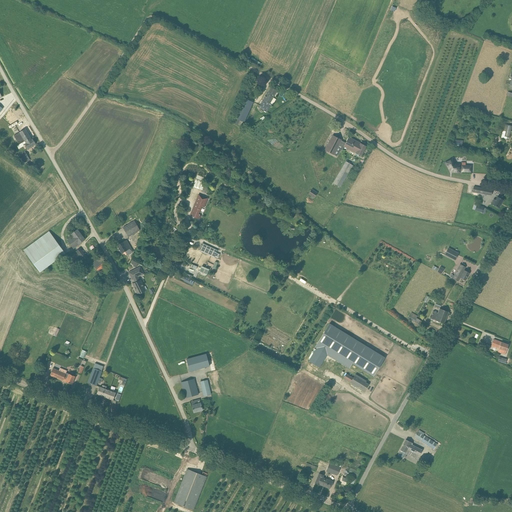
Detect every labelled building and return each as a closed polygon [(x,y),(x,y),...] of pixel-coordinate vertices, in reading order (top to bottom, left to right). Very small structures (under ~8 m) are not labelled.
[(277,91),(271,87),(267,94),(266,94),(259,107),(267,112),(271,105),(270,104),(273,98),(273,97),(277,91)] [(241,121),(244,122),(253,100),(248,97),(243,108),(239,106),(232,122),(239,125),(241,121)] [(17,124),(11,115),(8,117),(14,126),(17,124)] [(25,141),(31,138),(25,129),(19,132),(17,134),(21,141),(23,139),(25,141)] [(349,137),(346,143),(341,140),(333,135),(325,150),(333,155),(339,144),(344,146),(344,147),(361,156),(366,146),(349,137)] [(28,149),(32,147),(36,144),(33,139),(32,140),(31,138),(25,141),(26,143),(25,144),(28,149)] [(25,151),(17,156),(21,163),(29,159),(25,151)] [(453,159),(445,162),(450,172),(460,173),(460,172),(460,166),(460,164),(456,164),(453,159)] [(340,187),(353,165),(346,161),(333,183),(340,187)] [(460,166),(460,172),(471,172),(471,166),(465,166),(465,163),(462,162),(462,166),(460,166)] [(197,175),(194,187),(203,190),(206,178),(197,175)] [(474,187),(473,192),(491,195),(492,190),(474,187)] [(208,198),(203,196),(199,195),(190,215),(197,218),(202,206),(204,207),(208,198)] [(494,199),(491,204),(499,208),(503,200),(497,197),(496,200),(494,199)] [(129,237),(140,230),(135,221),(123,227),(129,237)] [(85,240),(82,236),(77,230),(72,233),(71,234),(73,236),(67,240),(73,248),(85,240)] [(65,253),(53,237),(49,231),(24,250),(27,256),(40,273),(65,253)] [(122,253),(126,251),(131,248),(126,240),(117,245),(122,253)] [(217,253),(206,248),(206,247),(203,246),(200,251),(203,253),(203,252),(208,254),(215,257),(216,255),(217,253)] [(80,248),(76,252),(83,260),(88,257),(80,248)] [(444,255),(455,261),(459,253),(448,248),(444,255)] [(216,255),(215,257),(214,258),(214,259),(221,262),(225,254),(218,250),(217,253),(216,255)] [(104,267),(101,263),(98,259),(92,263),(95,268),(96,267),(98,272),(104,267)] [(465,267),(460,265),(454,276),(452,275),(451,277),(453,278),(458,281),(460,277),(465,280),(469,273),(464,270),(465,267)] [(209,269),(201,266),(198,274),(205,277),(206,275),(207,275),(209,269)] [(140,267),(129,272),(132,280),(144,274),(140,267)] [(176,273),(175,276),(189,283),(188,284),(192,286),(194,282),(190,280),(176,273)] [(135,283),(133,284),(138,294),(146,291),(143,286),(140,280),(138,277),(137,277),(133,279),(135,283)] [(448,312),(444,310),(440,309),(438,313),(433,311),(431,318),(435,320),(444,323),(448,312)] [(414,322),(418,316),(411,312),(408,319),(414,322)] [(316,348),(309,361),(313,363),(320,367),(327,355),(327,354),(349,367),(352,363),(373,376),(384,358),(329,324),(316,346),(317,347),(316,348)] [(505,355),(508,345),(494,339),(491,346),(501,350),(500,353),(505,355)] [(190,371),(209,366),(206,354),(187,359),(190,371)] [(104,366),(95,363),(93,368),(92,367),(90,371),(92,372),(88,382),(97,386),(102,371),(104,366)] [(72,384),(74,380),(75,376),(66,372),(66,373),(53,368),(52,371),(50,375),(72,384)] [(366,381),(354,374),(352,377),(350,381),(365,390),(368,384),(365,382),(366,381)] [(185,398),(190,397),(197,395),(193,379),(181,382),(185,398)] [(200,382),(204,396),(211,394),(207,380),(200,382)] [(102,387),(99,387),(97,394),(113,400),(116,393),(105,389),(106,387),(103,385),(102,387)] [(194,412),(199,411),(203,410),(201,403),(200,399),(196,400),(197,404),(192,405),(194,412)] [(434,449),(437,444),(418,432),(415,437),(434,449)] [(412,443),(410,442),(406,440),(400,450),(418,459),(422,450),(411,445),(412,443)] [(305,467),(315,471),(317,467),(306,463),(305,467)] [(332,473),(335,465),(329,463),(326,471),(332,473)] [(335,465),(332,473),(337,476),(340,467),(335,465)] [(206,477),(187,469),(174,502),(193,510),(206,477)] [(324,480),(324,478),(322,477),(323,475),(319,473),(315,483),(322,486),(324,480)] [(330,489),(332,484),(333,482),(324,478),(324,480),(322,486),(330,489)]
